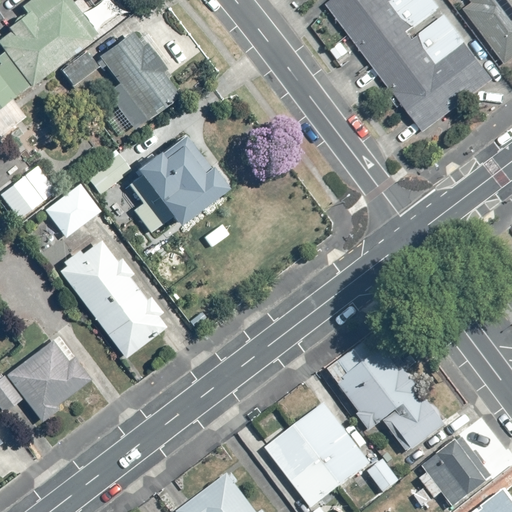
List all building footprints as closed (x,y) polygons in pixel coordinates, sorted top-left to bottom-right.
[(0,106),(97,34),(70,0),(31,0),(20,9),(26,18),(0,37),(0,48),(7,58),(0,63),(0,106)] [(330,0),(325,4),(421,133),(493,80),(433,0),(330,0)] [(463,9),(505,63),(511,57),(511,0),(469,0),(471,3),(463,9)] [(180,95),(129,28),(94,54),(117,84),(105,93),(133,130),(180,95)] [(97,68),(84,50),(59,69),(72,87),(97,68)] [(132,171),(172,225),(222,188),(181,134),(132,171)] [(117,150),(81,178),(95,195),(130,167),(117,150)] [(33,162),(0,187),(0,196),(18,221),(56,192),(33,162)] [(98,211),(77,184),(43,210),(63,237),(98,211)] [(99,239),(56,270),(121,358),(164,328),(99,239)] [(55,335),(3,374),(39,422),(92,384),(55,335)] [(371,337),(336,363),(348,379),(338,387),(370,429),(384,418),(410,453),(445,426),(402,369),(398,372),(371,337)] [(368,464),(321,403),(262,449),(309,509),(368,464)] [(485,483),(453,440),(419,465),(450,508),(485,483)] [(398,480),(381,459),(365,471),(382,492),(398,480)] [(262,511),(261,509),(257,511),(255,511),(225,473),(174,511),(262,511)] [(511,511),(511,505),(501,490),(478,506),(480,510),(476,511),(511,511)]
